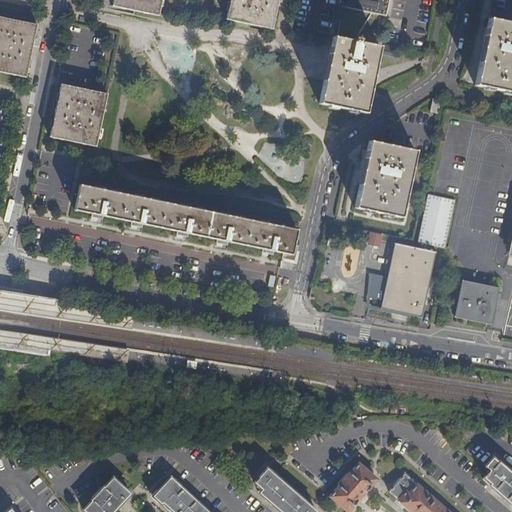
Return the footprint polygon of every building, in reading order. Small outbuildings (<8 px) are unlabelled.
[(160,16),(163,0),(114,0),(113,7),(160,16)] [(274,30),(280,0),(233,0),(230,20),(274,30)] [(389,0),(341,0),(340,5),(344,6),(338,37),(375,44),(380,14),(386,15),(389,0)] [(36,23),(0,16),(0,72),(27,78),(38,24),(36,23)] [(474,86),(511,94),(511,22),(489,18),(474,86)] [(371,112),(383,46),(375,44),(338,37),(333,36),(328,60),(333,61),(329,81),(325,81),(321,102),(371,112)] [(109,96),(63,85),(51,137),(97,148),(109,96)] [(432,113),(439,114),(442,102),(435,100),(432,113)] [(356,209),(403,219),(408,196),(405,195),(410,175),(412,176),(417,152),(397,148),(397,149),(390,148),(390,146),(371,142),(366,165),(369,166),(364,186),(361,185),(356,209)] [(298,231),(81,186),(76,212),(94,216),(94,219),(104,221),(104,218),(133,224),(132,227),(143,229),(144,226),(179,233),(178,236),(189,239),(189,235),(218,241),(217,245),(228,247),(229,244),(264,251),(263,254),(273,256),(274,253),(284,255),(283,261),(296,263),(299,248),(294,247),(298,231)] [(456,201),(430,196),(420,245),(424,245),(423,251),(427,251),(429,246),(446,250),(456,201)] [(382,310),(424,320),(424,319),(423,318),(436,255),(438,255),(438,254),(427,251),(423,251),(396,245),(396,246),(397,246),(390,279),(369,274),(369,276),(371,276),(366,297),(385,302),(384,309),(382,309),(382,310)] [(455,318),(493,325),(500,288),(462,280),(455,318)] [(0,311),(134,332),(136,320),(59,308),(60,302),(21,296),(0,292),(0,311)] [(0,349),(5,351),(55,358),(56,351),(6,343),(2,343),(8,303),(10,303),(62,311),(63,303),(12,295),(4,294),(0,293),(0,349)] [(130,362),(132,349),(0,329),(0,348),(13,350),(41,355),(52,356),(52,350),(130,362)] [(490,472),(484,479),(491,485),(490,487),(511,506),(511,474),(500,464),(499,464),(493,459),(485,468),(490,472)] [(340,489),(331,498),(346,511),(350,511),(377,481),(359,466),(351,475),(350,475),(338,488),(340,489)] [(315,511),(268,470),(255,484),(263,491),(260,495),(279,511),(315,511)] [(447,511),(406,475),(390,494),(410,511),(447,511)] [(208,511),(172,478),(155,498),(163,505),(164,504),(172,511),(208,511)] [(116,511),(132,495),(115,479),(106,489),(105,489),(93,502),(94,503),(85,511),(116,511)]
